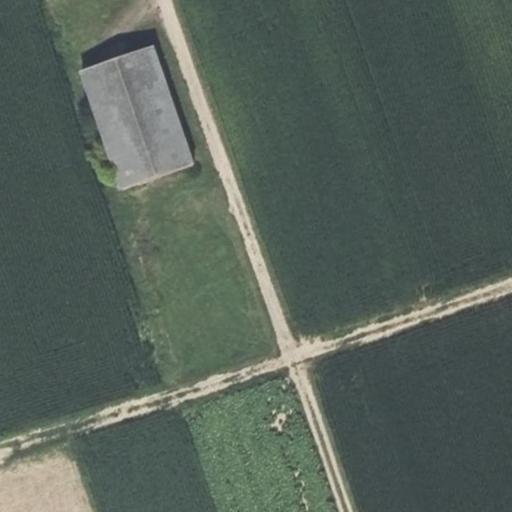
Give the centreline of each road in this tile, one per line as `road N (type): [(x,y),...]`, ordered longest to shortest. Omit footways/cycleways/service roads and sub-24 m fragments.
road 1 (track): [(167,0),(347,511)]
road 2 (track): [(0,456),(511,288)]
